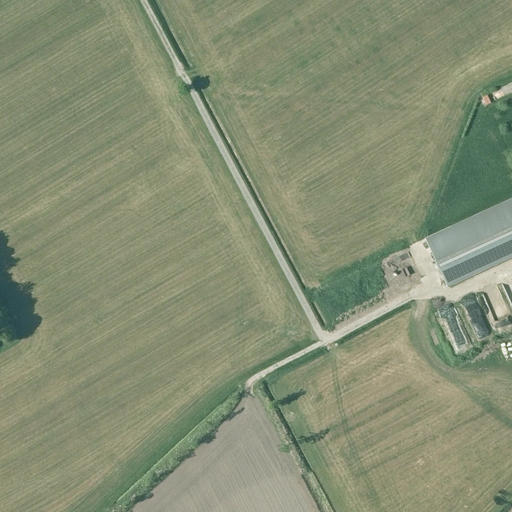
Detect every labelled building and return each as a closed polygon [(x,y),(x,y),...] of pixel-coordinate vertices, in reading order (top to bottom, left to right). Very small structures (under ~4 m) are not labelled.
[(511,201),(427,241),(449,287),(511,257),(511,201)] [(511,278),(502,282),(511,310),(511,278)] [(472,332),(489,325),(476,295),(460,302),(472,332)] [(500,295),(485,296),(486,313),(501,312),(500,295)] [(469,346),(465,338),(452,343),(455,352),(469,346)]
